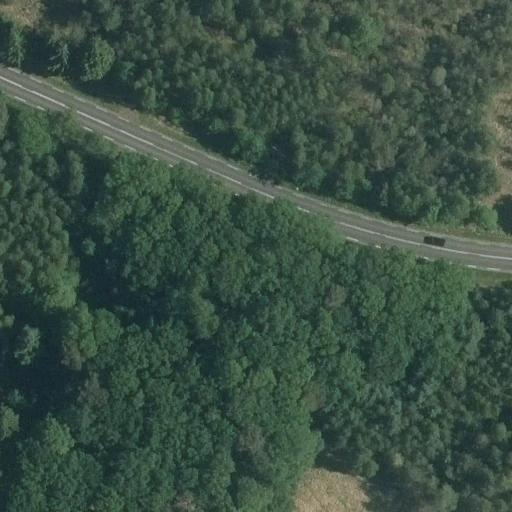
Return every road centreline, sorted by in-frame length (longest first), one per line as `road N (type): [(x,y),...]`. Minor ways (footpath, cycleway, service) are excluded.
road 1 (primary): [(511,261),(326,220),(0,79)]
road 2 (track): [(130,137),(9,511)]
